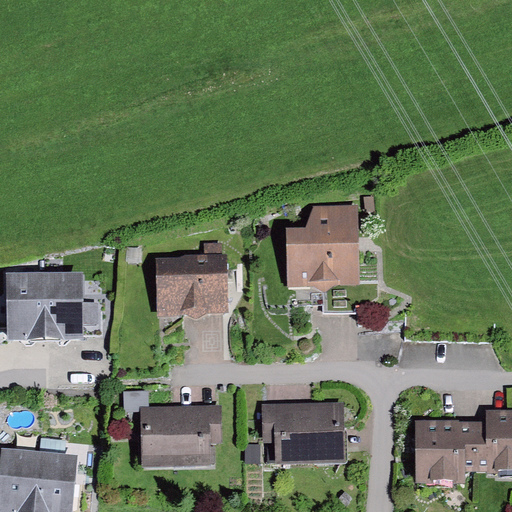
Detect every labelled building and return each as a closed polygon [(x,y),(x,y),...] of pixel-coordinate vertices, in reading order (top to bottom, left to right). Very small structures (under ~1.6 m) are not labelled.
[(374,198),(364,198),(365,214),(375,214),(374,198)] [(306,231),(287,232),(288,289),(316,288),(323,294),(327,294),(335,287),(361,286),(358,207),(313,209),(306,231)] [(204,245),(204,257),(223,256),(223,245),(204,245)] [(118,250),(105,248),(103,261),(116,263),(118,250)] [(142,249),(128,248),(127,263),(140,264),(142,249)] [(179,259),(157,260),(158,319),(187,317),(195,322),(199,321),(206,316),(228,315),(228,256),(223,256),(204,257),(185,257),(179,259)] [(83,275),(47,276),(48,342),(84,341),(83,324),(100,324),(99,304),(83,304),(83,275)] [(47,276),(7,277),(8,344),(48,342),(47,276)] [(149,392),(124,393),(125,409),(141,409),(149,408),(149,392)] [(342,405),(262,407),(263,445),(275,445),(275,465),(344,464),(342,405)] [(149,408),(141,409),(143,469),(211,467),(210,446),(222,446),(221,406),(149,408)] [(486,424),(475,424),(475,473),(487,473),(487,476),(511,475),(511,412),(486,412),(486,424)] [(415,422),(415,486),(464,486),(464,473),(475,473),(475,424),(460,424),(460,422),(415,422)] [(48,444),(74,445),(75,436),(48,435),(48,444)] [(260,445),(245,445),(245,464),(260,464),(260,445)] [(2,450),(0,473),(0,511),(35,511),(41,454),(2,450)] [(72,511),(78,457),(41,454),(35,511),(72,511)]
